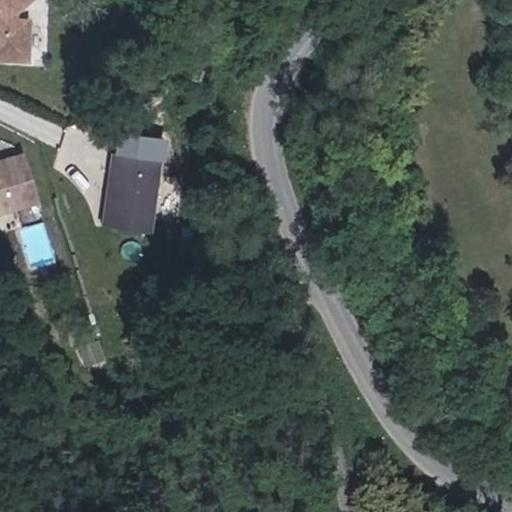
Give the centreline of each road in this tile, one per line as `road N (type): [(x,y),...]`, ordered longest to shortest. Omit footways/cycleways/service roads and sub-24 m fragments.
road 1 (tertiary): [(497,511),(466,495),(390,420),(339,332),(287,211),(270,140),(279,72),(345,0)]
road 2 (track): [(339,332),(345,480),(354,511)]
